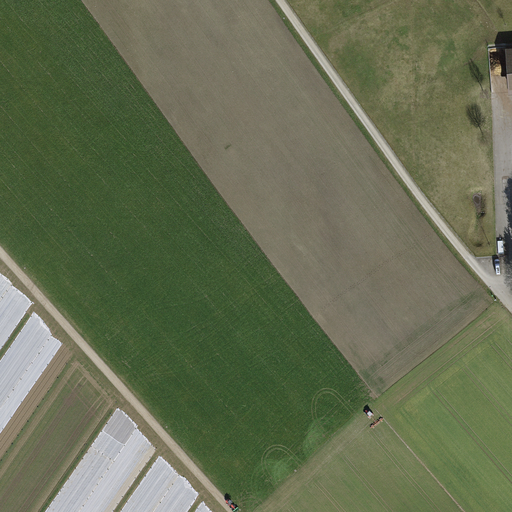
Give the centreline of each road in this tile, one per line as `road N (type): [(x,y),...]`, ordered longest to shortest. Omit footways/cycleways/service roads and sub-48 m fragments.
road 1 (track): [(0,249),(233,511)]
road 2 (track): [(511,126),(499,127),(507,302)]
